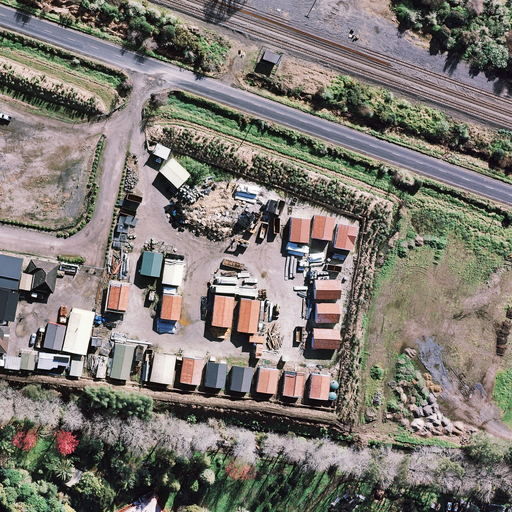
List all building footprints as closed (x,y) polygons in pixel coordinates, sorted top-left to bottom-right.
[(279,56),(265,51),(262,59),(276,64),(279,56)] [(197,187),(180,166),(167,178),(184,198),(197,187)] [(160,254),(142,252),(139,275),(157,277),(160,254)] [(183,262),(164,259),(161,283),(180,285),(183,262)] [(218,272),(186,267),(183,286),(215,290),(218,272)] [(157,283),(138,280),(133,319),(151,321),(157,283)] [(129,286),(110,284),(107,309),(126,311),(129,286)] [(207,294),(189,292),(186,322),(204,324),(207,294)] [(180,296),(162,294),(160,318),(178,320),(180,296)] [(232,297),(214,295),(211,325),(229,327),(232,297)] [(259,301),(240,299),(237,331),(255,333),(259,301)] [(339,341),(320,340),(320,359),(338,360),(339,341)] [(121,352),(103,350),(100,373),(118,376),(121,352)] [(147,356),(129,353),(126,377),(144,379),(147,356)] [(175,356),(154,353),(150,381),(171,384),(175,356)] [(199,360),(181,358),(178,382),(197,384),(199,360)] [(226,364),(207,362),(204,385),(223,387),(226,364)] [(251,368),(232,366),(230,389),(249,391),(251,368)] [(277,370),(258,368),(256,391),(274,393),(277,370)] [(303,373),(284,371),(282,394),(301,396),(303,373)] [(329,376),(311,374),(308,398),(326,400),(329,376)] [(83,471),(68,465),(61,482),(75,489),(83,471)] [(166,511),(154,489),(112,511),(166,511)]
